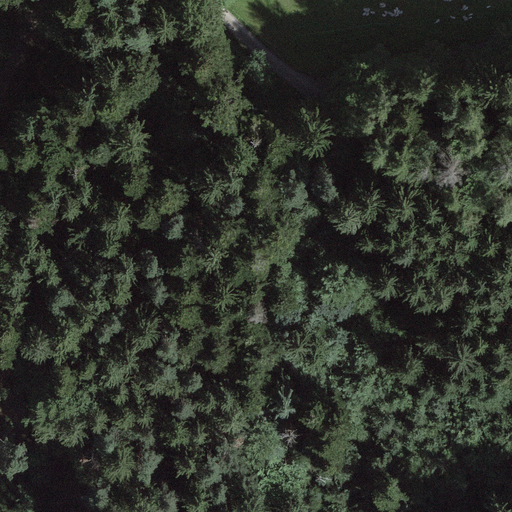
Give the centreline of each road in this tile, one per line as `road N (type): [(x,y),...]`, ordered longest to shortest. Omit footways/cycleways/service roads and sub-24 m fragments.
road 1 (track): [(181,0),(343,114),(511,208)]
road 2 (track): [(306,89),(295,158),(253,299)]
road 3 (track): [(306,89),(511,46)]
